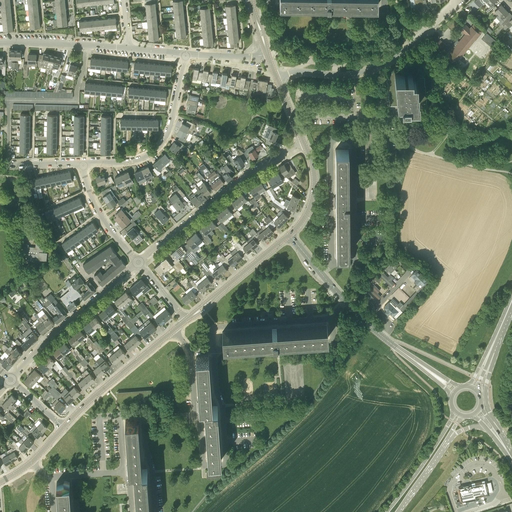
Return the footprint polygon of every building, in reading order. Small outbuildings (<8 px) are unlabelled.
[(488,0),(487,2),(490,6),(485,11),(487,13),(493,7),(495,6),(493,4),(496,0),(488,0)] [(495,6),(493,7),(495,10),(494,10),(498,14),(505,8),(501,4),(497,8),(495,6)] [(505,8),(498,14),(496,17),(500,21),(497,23),(499,25),(506,19),(504,16),(509,13),(505,8)] [(506,19),(499,25),(501,28),(505,24),(509,28),(511,24),(511,17),(509,20),(508,21),(506,19)] [(482,31),(474,24),(470,29),(466,25),(461,29),(466,34),(459,42),(457,40),(451,46),(449,45),(448,45),(447,46),(440,40),(434,47),(454,63),(474,40),(475,40),(480,33),(482,31)] [(491,47),(496,41),(487,33),(482,39),(491,47)] [(238,35),(228,36),(229,42),(230,48),(237,47),(237,42),(239,41),(238,35)] [(46,69),(49,54),(43,53),(43,55),(38,54),(38,67),(46,69)] [(28,54),(28,64),(28,66),(31,66),(31,63),(36,63),(36,54),(28,54)] [(52,70),(55,56),(49,54),(46,69),(50,70),(49,72),(51,72),(52,70)] [(55,56),(52,70),(54,71),(55,65),(59,66),(60,61),(61,61),(62,57),(55,56)] [(73,77),(77,66),(70,64),(67,75),(73,77)] [(201,83),(201,80),(203,72),(198,72),(199,69),(194,68),(192,79),(192,82),(201,83)] [(404,74),(404,69),(392,69),(392,74),(387,74),(387,83),(388,83),(388,92),(389,92),(389,100),(390,100),(390,106),(401,106),(401,109),(422,109),(422,104),(427,104),(426,95),(426,86),(425,86),(425,78),(412,78),(412,74),(405,74),(404,74)] [(203,72),(201,80),(211,82),(212,74),(208,73),(208,71),(203,70),(203,72)] [(212,74),(211,82),(220,84),(222,76),(217,75),(218,72),(213,71),(212,74)] [(222,73),(222,76),(220,84),(229,85),(231,77),(226,77),(227,74),(222,73)] [(57,92),(59,92),(60,92),(64,82),(66,76),(62,74),(60,81),(57,92)] [(231,75),(231,77),(229,85),(239,87),(240,79),(236,78),(236,75),(231,75)] [(240,79),(239,87),(249,89),(250,81),(245,80),(246,77),(241,76),(240,79)] [(261,94),(261,91),(263,80),(258,79),(258,82),(253,81),(252,89),(256,90),(256,93),(261,94)] [(263,80),(261,91),(271,92),(270,94),(273,95),(274,90),(271,89),(272,85),(267,84),(268,81),(263,80)] [(117,86),(116,95),(116,99),(122,100),(122,96),(122,92),(125,92),(126,87),(123,87),(117,86)] [(188,94),(187,98),(198,101),(200,91),(192,90),(191,94),(188,94)] [(198,101),(187,98),(186,103),(188,103),(186,112),(195,115),(198,101)] [(182,123),(180,128),(187,132),(188,129),(190,130),(194,124),(187,120),(185,125),(182,123)] [(264,136),(269,138),(269,139),(274,142),(278,133),(275,132),(277,128),(268,125),(269,125),(264,136)] [(187,132),(180,128),(177,134),(180,135),(178,139),(185,142),(188,136),(189,133),(187,132)] [(184,145),(179,141),(177,144),(174,142),(169,148),(176,152),(180,146),(182,148),(184,145)] [(258,155),(256,152),(263,148),(261,145),(254,149),(254,148),(251,149),(252,150),(248,153),(252,159),(258,155)] [(338,254),(349,254),(348,149),(337,149),(337,154),(335,154),(336,250),(338,250),(338,254)] [(159,158),(164,164),(170,159),(165,153),(159,158)] [(229,173),(233,171),(226,163),(229,161),(224,155),(219,159),(223,165),(219,168),(218,167),(216,168),(220,173),(221,172),(227,180),(232,177),(229,173)] [(238,167),(244,164),(240,157),(234,160),(238,167)] [(164,164),(159,158),(153,164),(159,170),(164,164)] [(284,174),(286,176),(288,178),(294,175),(290,169),(292,168),(288,161),(279,166),(283,173),(284,174)] [(141,170),(145,177),(152,174),(148,166),(141,170)] [(215,181),(213,176),(209,170),(206,167),(202,170),(207,176),(208,176),(210,179),(210,181),(209,182),(210,184),(216,190),(220,186),(215,181)] [(213,176),(215,181),(220,186),(224,183),(220,177),(221,176),(217,172),(216,172),(215,171),(214,172),(211,169),(209,170),(213,176)] [(145,177),(141,170),(135,173),(138,180),(145,177)] [(122,174),(126,183),(127,186),(133,183),(134,183),(128,171),(122,174)] [(288,178),(286,176),(284,174),(283,173),(279,175),(278,173),(273,176),(278,184),(283,181),(287,181),(289,179),(288,178)] [(126,183),(122,174),(115,178),(119,186),(126,183)] [(101,178),(100,176),(96,177),(98,185),(109,181),(110,183),(114,181),(111,176),(108,178),(108,179),(105,180),(104,177),(101,178)] [(278,184),(273,176),(267,179),(273,188),(278,184)] [(41,187),(39,178),(33,179),(35,188),(37,188),(38,193),(39,198),(43,197),(40,187),(41,187)] [(201,190),(201,191),(205,196),(211,192),(204,182),(198,186),(201,190)] [(261,183),(256,186),(259,192),(265,189),(261,183)] [(205,196),(201,191),(197,186),(195,188),(197,190),(194,193),(196,195),(202,202),(207,198),(205,196)] [(260,194),(259,192),(256,186),(250,189),(256,199),(261,196),(260,194)] [(182,202),(179,199),(184,194),(178,187),(175,191),(176,192),(170,198),(174,203),(172,204),(174,206),(178,210),(184,205),(185,204),(187,203),(186,202),(186,201),(185,201),(184,201),(183,201),(182,202)] [(0,195),(0,211),(4,212),(5,205),(7,205),(7,207),(23,208),(24,197),(15,197),(16,193),(7,192),(7,196),(0,195)] [(103,197),(106,202),(113,198),(110,192),(103,197)] [(202,202),(196,195),(194,193),(194,192),(188,196),(191,199),(197,206),(202,202)] [(242,194),(237,198),(242,204),(247,200),(242,194)] [(136,205),(141,200),(139,195),(133,198),(136,205)] [(290,201),(297,204),(299,198),(293,195),(290,201)] [(113,198),(106,202),(110,208),(118,203),(120,206),(122,204),(126,201),(123,197),(119,200),(116,196),(113,198)] [(75,199),(78,208),(83,206),(80,197),(75,199)] [(126,201),(122,204),(124,207),(133,199),(131,197),(128,199),(126,201)] [(242,204),(237,198),(232,203),(237,208),(242,204)] [(70,202),(73,210),(78,208),(75,199),(70,202)] [(275,199),(273,201),(284,208),(285,206),(294,210),(297,204),(290,201),(286,199),(283,204),(275,199)] [(284,208),(273,201),(271,203),(282,211),(284,208)] [(65,204),(69,212),(73,210),(70,202),(65,204)] [(60,206),(64,214),(69,212),(65,204),(60,206)] [(164,223),(169,219),(163,212),(165,210),(161,204),(158,206),(160,208),(154,212),(164,223)] [(55,208),(59,217),(64,214),(60,206),(55,208)] [(227,207),(222,211),(228,218),(233,214),(227,207)] [(50,210),(54,219),(59,217),(55,208),(50,210)] [(115,218),(118,221),(126,214),(128,212),(126,210),(125,211),(123,212),(121,209),(116,214),(117,215),(115,218)] [(54,219),(50,210),(45,212),(49,221),(54,219)] [(134,220),(140,215),(137,211),(131,216),(131,217),(134,220)] [(228,218),(222,211),(217,215),(221,221),(222,221),(223,222),(228,218)] [(279,217),(284,222),(288,217),(283,212),(279,217)] [(123,227),(130,220),(126,214),(118,221),(123,227)] [(284,222),(279,217),(274,222),(279,227),(284,222)] [(212,220),(207,224),(211,229),(216,225),(212,220)] [(93,222),(88,225),(94,233),(98,230),(93,222)] [(220,224),(224,229),(226,232),(228,230),(222,223),(220,224)] [(214,232),(211,229),(207,224),(201,228),(202,229),(199,231),(204,237),(208,242),(211,239),(207,234),(209,232),(211,235),(214,232)] [(262,228),(268,236),(273,231),(269,226),(267,228),(264,224),(261,227),(261,226),(261,227),(262,228)] [(94,233),(88,225),(84,228),(89,236),(94,233)] [(137,244),(143,239),(133,227),(127,232),(134,240),(134,241),(137,244)] [(89,236),(84,228),(80,231),(85,239),(89,236)] [(262,228),(257,232),(256,233),(257,233),(258,235),(259,234),(263,240),(268,236),(262,228)] [(85,239),(80,231),(75,234),(81,242),(85,239)] [(191,237),(198,244),(202,240),(196,233),(191,237)] [(81,242),(75,234),(71,237),(76,245),(81,242)] [(234,241),(235,243),(239,248),(242,246),(232,235),(230,237),(234,241)] [(76,245),(71,237),(67,240),(72,248),(76,245)] [(198,244),(191,237),(186,241),(193,248),(198,244)] [(247,241),(253,248),(258,244),(253,239),(254,238),(252,237),(247,241)] [(45,248),(46,239),(36,238),(35,247),(28,246),(28,244),(18,243),(17,246),(15,246),(14,254),(23,255),(23,254),(27,254),(26,260),(34,261),(34,258),(38,259),(38,260),(46,261),(47,252),(43,252),(43,248),(45,248)] [(72,248),(67,240),(62,244),(67,251),(72,248)] [(253,248),(247,241),(242,245),(244,247),(243,247),(248,252),(253,248)] [(239,248),(235,243),(233,245),(236,248),(230,253),(237,261),(242,257),(237,250),(239,248)] [(117,254),(111,245),(83,264),(89,273),(110,258),(114,264),(107,270),(108,271),(103,275),(100,270),(94,275),(102,285),(126,265),(121,259),(120,260),(116,254),(117,254)] [(176,249),(181,255),(186,251),(181,245),(176,249)] [(173,262),(175,264),(180,270),(184,267),(179,261),(180,260),(178,258),(181,255),(176,249),(170,254),(175,260),(173,262)] [(195,257),(190,251),(186,254),(191,260),(195,257)] [(237,261),(230,253),(225,257),(222,254),(220,256),(224,260),(226,258),(228,260),(232,265),(237,261)] [(200,262),(202,260),(207,256),(205,254),(198,260),(200,262)] [(160,262),(168,272),(173,267),(178,272),(180,270),(175,264),(172,266),(166,258),(160,262)] [(73,266),(68,259),(65,261),(70,268),(73,266)] [(215,265),(216,266),(222,274),(227,270),(222,264),(223,264),(222,262),(221,261),(218,264),(217,263),(215,265)] [(168,272),(160,262),(154,267),(160,274),(160,275),(162,277),(168,272)] [(201,264),(203,266),(209,273),(211,271),(208,268),(208,267),(204,262),(201,264)] [(203,266),(200,268),(206,275),(209,273),(203,266)] [(222,274),(216,266),(213,268),(214,271),(212,272),(217,278),(222,274)] [(424,278),(416,270),(412,274),(416,278),(415,278),(419,283),(420,282),(423,284),(428,279),(425,276),(424,278)] [(382,271),(379,274),(390,286),(394,282),(391,280),(393,277),(390,274),(388,276),(382,271)] [(200,279),(202,281),(207,287),(212,282),(207,277),(205,275),(200,279)] [(76,279),(74,276),(69,281),(75,287),(76,289),(84,283),(83,282),(84,282),(80,276),(79,277),(76,279)] [(141,279),(135,283),(141,290),(144,294),(147,291),(143,288),(146,285),(141,279)] [(197,291),(200,288),(202,291),(207,287),(202,281),(200,279),(195,283),(195,284),(193,286),(197,291)] [(84,299),(96,290),(89,281),(85,284),(89,289),(82,295),(84,299)] [(141,290),(135,283),(130,288),(135,294),(141,290)] [(375,285),(370,290),(379,299),(381,297),(377,293),(380,290),(375,285)] [(192,289),(187,294),(191,299),(196,295),(194,293),(197,291),(193,286),(191,288),(190,288),(192,289)] [(61,299),(71,311),(77,305),(72,299),(80,293),(77,290),(76,289),(75,287),(61,299)] [(120,296),(126,302),(128,306),(134,301),(131,298),(126,291),(120,296)] [(38,299),(43,305),(44,304),(47,306),(52,302),(57,309),(60,312),(63,309),(50,293),(44,299),(42,300),(39,297),(38,298),(38,299)] [(363,298),(368,303),(373,298),(368,293),(363,298)] [(191,299),(187,294),(182,298),(186,303),(191,299)] [(115,300),(120,306),(120,307),(126,302),(120,296),(115,300)] [(397,306),(398,304),(394,300),(393,298),(390,302),(396,307),(397,306)] [(43,305),(38,299),(35,301),(41,309),(44,307),(43,305)] [(57,309),(52,302),(47,306),(50,311),(53,308),(58,314),(53,318),(57,323),(67,314),(63,309),(60,312),(57,309)] [(398,311),(389,302),(384,307),(387,310),(385,312),(388,315),(390,314),(393,316),(398,311)] [(105,309),(110,315),(116,311),(110,304),(105,309)] [(123,310),(120,307),(120,306),(117,308),(124,317),(128,322),(131,320),(123,310)] [(110,315),(105,309),(99,313),(105,320),(107,323),(110,321),(111,322),(114,320),(110,315)] [(161,313),(166,320),(172,316),(166,309),(161,313)] [(26,321),(30,319),(23,311),(20,313),(26,321)] [(49,329),(40,317),(36,313),(34,315),(37,319),(39,320),(35,324),(43,334),(49,329)] [(45,313),(40,317),(49,329),(54,324),(48,317),(45,313)] [(166,320),(161,313),(155,318),(161,325),(166,320)] [(90,321),(95,328),(100,324),(95,317),(90,321)] [(28,329),(31,327),(24,319),(21,321),(28,329)] [(145,326),(151,333),(156,329),(149,319),(143,324),(145,326)] [(135,330),(137,332),(139,330),(131,320),(128,322),(135,330)] [(95,328),(90,321),(84,326),(89,333),(95,328)] [(128,322),(126,324),(133,332),(135,330),(128,322)] [(322,327),(322,325),(227,332),(227,334),(222,334),(223,345),(328,337),(327,326),(322,327)] [(140,331),(145,338),(151,333),(145,326),(140,331)] [(74,334),(79,341),(82,345),(85,343),(82,339),(85,336),(79,330),(74,334)] [(26,337),(27,339),(32,344),(38,338),(32,331),(26,337)] [(79,341),(74,334),(68,339),(74,346),(79,341)] [(130,339),(135,346),(141,341),(135,335),(130,339)] [(32,344),(27,339),(26,337),(25,336),(25,337),(24,337),(23,337),(23,338),(22,339),(25,342),(21,345),(25,349),(32,344)] [(135,346),(130,339),(124,344),(130,350),(135,346)] [(59,347),(64,354),(70,349),(64,343),(59,347)] [(10,351),(18,357),(23,352),(16,347),(14,349),(12,348),(10,346),(7,348),(8,348),(10,351)] [(64,354),(59,347),(53,352),(59,358),(64,354)] [(82,360),(84,358),(76,347),(73,349),(78,355),(82,360)] [(114,352),(120,359),(126,354),(120,347),(114,352)] [(7,358),(12,364),(18,357),(10,351),(8,348),(5,352),(9,355),(7,358)] [(115,363),(120,359),(114,352),(113,350),(110,352),(112,354),(109,356),(115,363)] [(12,364),(7,358),(5,356),(2,359),(0,356),(0,361),(8,369),(12,364)] [(43,361),(49,367),(51,369),(53,366),(51,365),(54,362),(48,356),(43,361)] [(207,361),(207,356),(196,357),(199,407),(205,407),(208,456),(210,456),(211,461),(221,460),(217,406),(212,406),(209,361),(207,361)] [(99,365),(105,372),(110,367),(105,360),(99,365)] [(49,367),(43,361),(38,366),(44,372),(49,367)] [(99,376),(105,372),(99,365),(96,362),(94,364),(96,367),(94,369),(99,376)] [(67,373),(63,368),(59,363),(56,365),(64,375),(67,373)] [(29,375),(36,381),(41,375),(34,369),(29,375)] [(84,377),(90,384),(95,380),(86,370),(81,374),(84,377)] [(36,381),(29,375),(24,380),(31,386),(36,381)] [(90,384),(84,377),(78,382),(84,389),(90,384)] [(69,391),(75,397),(80,393),(74,386),(69,391)] [(55,392),(51,388),(48,391),(48,392),(46,394),(48,396),(51,394),(56,399),(59,396),(55,392)] [(64,391),(61,393),(61,394),(70,402),(75,397),(69,391),(65,388),(63,390),(64,391)] [(138,402),(151,401),(150,401),(150,391),(150,390),(118,393),(119,397),(118,397),(118,398),(120,398),(120,404),(129,403),(129,399),(138,399),(138,402)] [(7,399),(15,407),(16,407),(18,405),(15,402),(17,399),(12,394),(7,399)] [(15,407),(7,399),(2,405),(8,410),(9,408),(13,410),(15,407)] [(61,412),(65,406),(59,400),(54,406),(61,412)] [(6,413),(11,418),(12,419),(14,421),(16,418),(8,411),(7,413),(6,413)] [(137,424),(136,419),(125,420),(129,470),(134,470),(137,511),(150,511),(147,469),(142,469),(139,424),(137,424)] [(42,422),(37,427),(43,432),(47,426),(42,422)] [(32,427),(35,429),(32,432),(38,437),(43,432),(37,427),(34,424),(32,427)] [(29,433),(25,429),(20,425),(17,428),(24,435),(22,437),(21,439),(29,446),(34,441),(27,435),(29,433)] [(29,446),(21,439),(18,441),(22,444),(19,447),(24,452),(29,446)] [(15,447),(11,443),(9,444),(12,448),(7,451),(8,454),(12,461),(18,457),(14,451),(13,449),(15,447)] [(12,461),(8,454),(2,458),(6,464),(12,461)] [(207,478),(220,477),(219,469),(206,470),(206,472),(207,478)] [(68,486),(68,481),(57,482),(58,511),(71,511),(70,486),(68,486)] [(460,487),(459,488),(461,499),(462,501),(476,498),(475,496),(487,493),(487,492),(489,492),(492,491),(491,482),(487,483),(485,483),(485,482),(484,482),(484,481),(482,482),(482,483),(475,484),(475,483),(472,484),(468,485),(460,487)]
